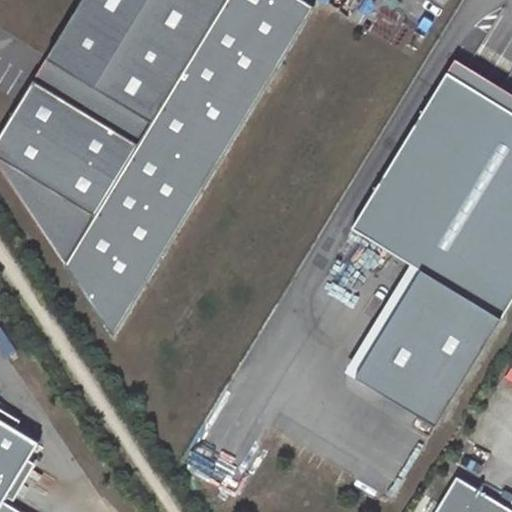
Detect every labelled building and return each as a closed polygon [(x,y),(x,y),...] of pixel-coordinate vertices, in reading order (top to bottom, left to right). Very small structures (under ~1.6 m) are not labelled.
[(33,79),(0,133),(0,158),(94,216),(227,0),(81,0),(46,59),(124,106),(111,127),(33,79)] [(227,0),(94,216),(64,264),(111,336),(312,6),(302,0),(227,0)] [(46,59),(33,79),(111,127),(124,106),(46,59)] [(511,98),(449,61),(347,231),(405,268),(342,373),(422,422),(511,282),(511,98)] [(0,158),(0,168),(64,264),(94,216),(0,158)] [(379,288),(385,261),(358,255),(352,282),(379,288)] [(0,340),(10,355),(19,349),(4,328),(0,330),(0,340)] [(0,511),(9,511),(0,506),(0,504),(2,501),(38,442),(0,418),(0,511)] [(423,438),(419,436),(276,440),(398,494),(423,438)] [(245,481),(244,441),(197,442),(198,483),(245,481)] [(511,511),(511,510),(456,477),(434,511),(511,511)] [(0,504),(0,506),(9,511),(20,511),(2,501),(0,504)]
